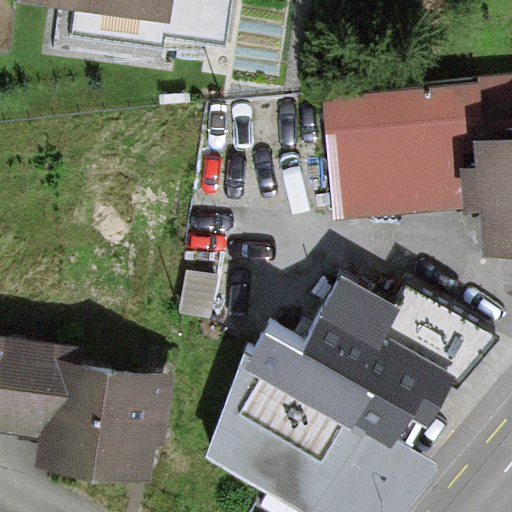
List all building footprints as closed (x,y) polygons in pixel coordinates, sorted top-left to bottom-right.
[(19,0),(20,1),(75,9),(169,22),(172,0),(19,0)] [(235,0),(172,0),(169,22),(75,9),(72,34),(166,48),(168,36),(230,45),(235,0)] [(478,87),(324,98),(333,222),(480,211),(484,259),(511,256),(511,78),(477,81),(478,87)] [(253,359),(245,353),(211,454),(299,511),(308,511),(310,510),(364,432),(392,447),(398,437),(410,418),(427,427),(450,385),(458,389),(499,336),(407,281),(392,306),(343,277),(302,353),(266,334),(253,359)] [(88,348),(0,336),(0,427),(46,434),(42,463),(145,477),(150,442),(162,443),(171,376),(86,365),(88,348)] [(364,432),(310,510),(312,511),(384,511),(385,511),(386,511),(398,511),(438,466),(398,437),(392,447),(364,432)]
